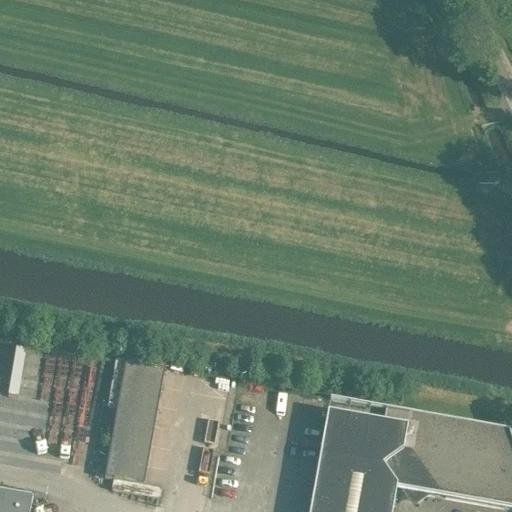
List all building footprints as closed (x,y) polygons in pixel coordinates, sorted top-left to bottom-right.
[(125,357),(121,378),(159,384),(162,363),(125,357)] [(230,398),(234,377),(214,373),(211,394),(230,398)] [(121,378),(117,397),(156,404),(159,384),(121,378)] [(117,397),(114,417),(152,424),(156,404),(117,397)] [(326,410),(307,511),(391,511),(396,487),(405,488),(413,500),(424,492),(511,507),(511,441),(508,429),(385,407),(383,421),(326,410)] [(114,417),(110,437),(149,444),(152,424),(114,417)] [(110,437),(107,456),(146,463),(149,444),(110,437)] [(107,456),(104,477),(142,484),(146,463),(107,456)] [(0,511),(27,511),(31,494),(0,488),(0,511)]
